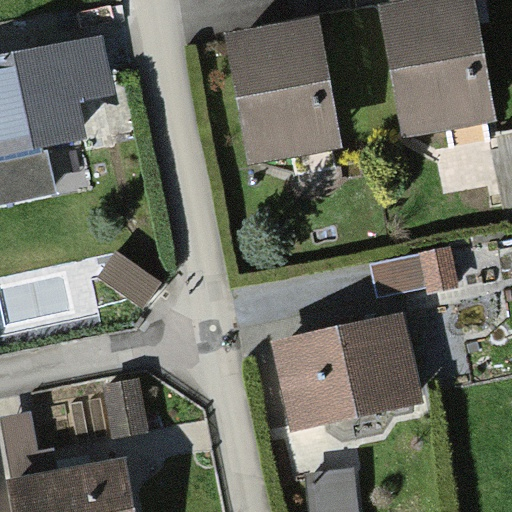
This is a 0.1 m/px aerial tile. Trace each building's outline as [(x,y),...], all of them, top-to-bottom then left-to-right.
[(476,0),(435,0),(388,9),(408,118),(495,102),(476,0)] [(322,25),(235,41),(255,149),(342,133),(322,25)] [(85,60),(0,73),(0,136),(95,121),(85,60)] [(401,305),(280,337),(303,426),(425,393),(401,305)] [(131,384),(108,388),(115,428),(138,424),(131,384)] [(140,511),(132,461),(21,479),(26,511),(140,511)] [(352,511),(351,473),(309,475),(310,511),(352,511)]
